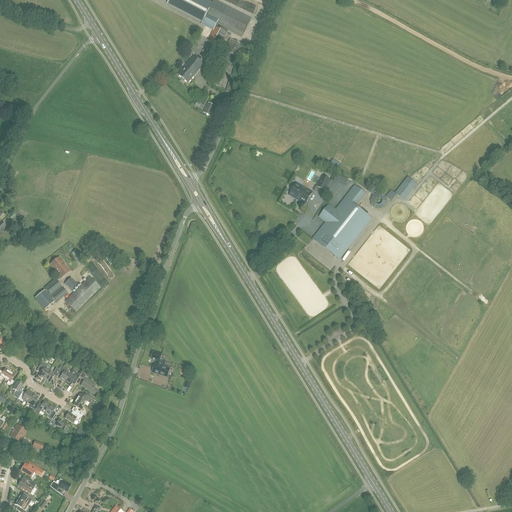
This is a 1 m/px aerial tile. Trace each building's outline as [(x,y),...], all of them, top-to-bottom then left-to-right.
[(201,25),(213,31),(207,42),(218,48),(227,32),(222,30),(224,27),(242,37),(251,19),(216,0),(214,0),(213,3),(207,0),(169,0),(167,4),(202,23),(201,25)] [(188,83),(204,65),(193,56),(178,74),(188,83)] [(221,65),(217,76),(222,77),(226,67),(221,65)] [(214,109),(216,106),(208,103),(204,113),(211,116),(214,109)] [(322,175),(316,186),(325,191),(331,181),(322,175)] [(297,182),(289,195),(297,199),(299,200),(299,201),(300,201),(301,201),(305,204),(305,205),(313,192),(297,182)] [(404,182),(395,193),(405,200),(413,189),(404,182)] [(326,222),(313,239),(339,260),(372,218),(356,206),(365,193),(355,185),(336,210),(329,204),(319,217),(326,222)] [(70,271),(59,257),(50,265),(61,279),(70,271)] [(76,312),(101,288),(90,277),(65,301),(76,312)] [(71,290),(77,285),(70,278),(65,284),(71,290)] [(67,294),(55,279),(44,287),(56,302),(67,294)] [(35,298),(45,310),(54,302),(44,290),(35,298)] [(152,372),(167,377),(170,369),(161,366),(163,360),(161,359),(162,355),(153,352),(152,355),(151,355),(150,358),(151,358),(151,359),(153,360),(155,361),(155,360),(157,361),(156,365),(155,364),(152,372)] [(44,379),(49,371),(46,368),(47,367),(43,364),(40,365),(36,371),(40,373),(38,376),(44,379)] [(64,382),(70,374),(66,371),(68,369),(63,367),(62,369),(60,371),(58,374),(60,375),(61,376),(59,379),(64,382)] [(49,371),(44,379),(49,383),(54,376),(55,376),(56,377),(58,374),(60,371),(56,368),(53,373),(49,371)] [(5,379),(10,372),(5,369),(3,372),(1,371),(2,370),(0,369),(0,376),(1,377),(0,378),(0,379),(2,380),(3,378),(5,379)] [(10,372),(5,379),(8,381),(7,384),(11,386),(14,382),(11,380),(15,375),(10,372)] [(79,377),(80,376),(76,373),(75,374),(74,376),(70,374),(64,382),(70,386),(73,381),(75,383),(78,379),(79,377)] [(99,392),(93,388),(95,385),(85,379),(81,386),(96,396),(99,392)] [(18,399),(22,392),(19,390),(23,385),(17,382),(13,389),(16,391),(14,395),(14,397),(18,399)] [(27,403),(33,394),(27,391),(26,393),(23,391),(22,392),(18,399),(20,401),(22,402),(24,400),(27,403)] [(35,410),(39,402),(36,400),(38,398),(33,394),(27,403),(31,405),(30,407),(35,410)] [(76,400),(85,405),(87,401),(89,403),(91,401),(92,402),(93,399),(87,395),(85,398),(80,394),(76,400)] [(83,408),(85,405),(76,400),(73,405),(81,410),(80,412),(77,410),(75,413),(82,417),(83,414),(84,415),(86,413),(84,409),(83,408)] [(44,414),(50,405),(44,402),(42,404),(39,402),(35,410),(39,413),(40,411),(44,414)] [(51,421),(52,420),(56,413),(53,411),(55,408),(50,405),(44,414),(48,416),(47,418),(51,421)] [(82,417),(75,413),(74,413),(73,415),(68,413),(65,418),(73,423),(76,419),(80,422),(82,417)] [(52,420),(51,421),(49,425),(54,428),(55,426),(63,431),(67,425),(59,420),(57,423),(52,420)] [(17,425),(10,436),(19,443),(26,432),(17,425)] [(27,449),(31,442),(25,437),(20,444),(27,449)] [(42,451),(44,445),(35,441),(33,447),(42,451)] [(25,465),(21,471),(31,477),(34,472),(37,474),(40,475),(43,471),(40,469),(32,464),(30,468),(27,466),(25,465)] [(22,480),(18,486),(30,494),(36,485),(30,481),(27,484),(22,480)] [(53,481),(50,487),(59,493),(61,488),(67,491),(71,484),(63,480),(60,485),(53,481)] [(28,506),(31,502),(34,502),(35,500),(30,496),(28,499),(21,495),(18,500),(28,506)] [(26,511),(25,511),(28,506),(18,500),(15,505),(22,509),(20,511),(26,511)] [(47,503),(44,501),(39,507),(42,509),(47,503)]
